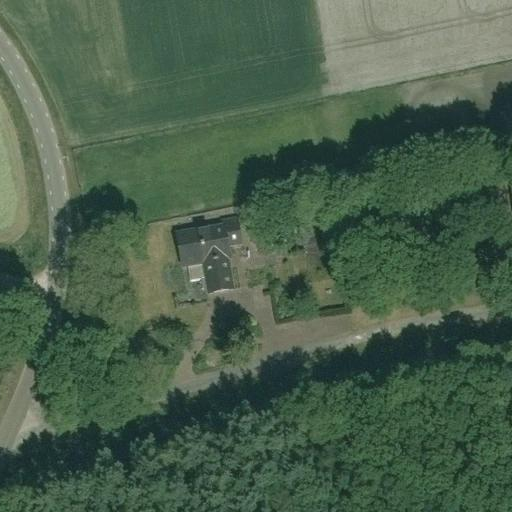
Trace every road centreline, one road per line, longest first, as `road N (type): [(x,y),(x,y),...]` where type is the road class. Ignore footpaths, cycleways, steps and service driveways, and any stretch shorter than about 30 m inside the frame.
road 1 (unclassified): [(15,419),(44,427),(315,347),(511,309)]
road 2 (unclassified): [(15,419),(55,296),(57,219),(51,164),(0,44)]
